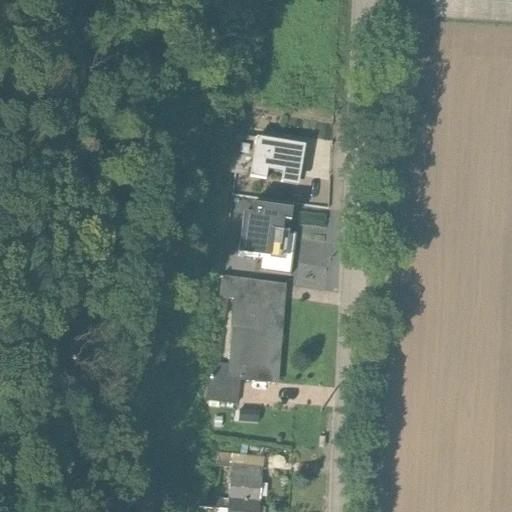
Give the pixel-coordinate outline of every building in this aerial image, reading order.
[(270,174),(271,159),(286,160),(285,171),(306,173),(311,125),(259,120),(254,172),(270,174)] [(242,220),(238,249),(243,250),(247,250),(285,255),(288,226),(283,226),(284,215),(290,216),(290,213),(291,204),(253,199),(252,208),(244,207),(243,210),(242,220)] [(207,370),(205,393),(238,396),(240,374),(278,378),(286,278),(221,270),(219,292),(234,293),(228,359),(217,358),(216,371),(207,370)] [(232,455),(262,458),(263,447),(218,443),(217,457),(232,458),(232,455)] [(230,481),(229,490),(261,493),(263,458),(262,458),(232,455),(232,458),(230,481)] [(226,511),(229,490),(230,481),(221,481),(220,487),(197,485),(196,496),(214,498),(213,511),(226,511)] [(229,490),(226,511),(259,511),(261,493),(229,490)]
